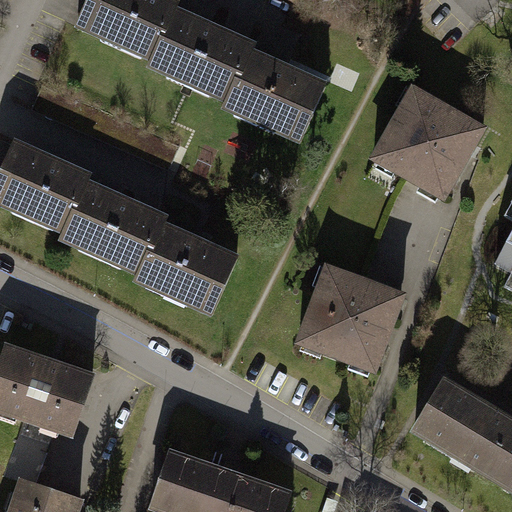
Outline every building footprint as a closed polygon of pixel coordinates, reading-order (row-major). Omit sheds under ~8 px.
[(172,12),(175,6),(162,0),(90,0),(78,28),(150,61),(172,12)] [(249,55),(252,48),(172,12),(150,61),(147,68),(227,104),(249,55)] [(298,144),(323,88),(249,55),(227,104),(224,111),(298,144)] [(44,86),(33,111),(169,172),(180,147),(44,86)] [(413,88),(370,163),(445,206),(488,131),(413,88)] [(86,185),(89,179),(17,146),(0,182),(0,205),(63,234),(86,185)] [(162,228),(166,221),(86,185),(63,234),(60,241),(140,277),(162,228)] [(511,220),(511,238),(496,267),(511,275),(511,205),(505,217),(511,220)] [(211,317),(236,262),(162,228),(140,277),(137,284),(211,317)] [(326,266),(295,347),(376,378),(407,297),(326,266)] [(9,348),(0,374),(0,411),(74,436),(94,376),(9,348)] [(511,419),(446,380),(412,436),(511,495),(511,419)] [(170,456),(152,511),(156,511),(284,511),(290,496),(170,456)] [(24,483),(13,511),(81,511),(84,504),(24,483)]
